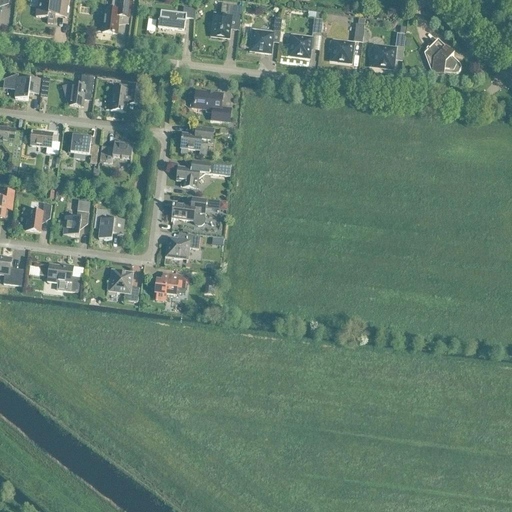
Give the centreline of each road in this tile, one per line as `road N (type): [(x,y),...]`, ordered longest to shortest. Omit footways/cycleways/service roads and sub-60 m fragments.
road 1 (residential): [(508,82),(491,96),(466,100),(0,44)]
road 2 (residential): [(0,244),(148,262),(163,136),(0,115)]
